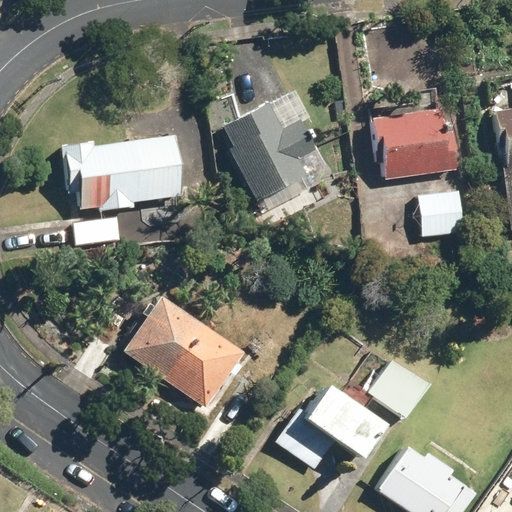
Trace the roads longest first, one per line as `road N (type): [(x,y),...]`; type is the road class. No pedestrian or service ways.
road 1 (residential): [(0,369),(205,511)]
road 2 (residential): [(140,0),(83,9),(36,32),(0,64)]
